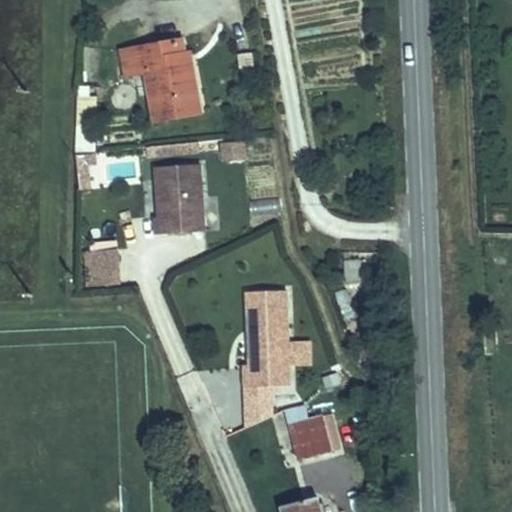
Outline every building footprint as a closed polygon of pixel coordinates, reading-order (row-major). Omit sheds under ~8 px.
[(196,34),(155,41),(168,116),(216,107),(206,57),(200,58),(196,34)] [(121,75),(132,76),(133,47),(122,46),(121,75)] [(222,160),(247,160),(247,141),(222,141),(222,160)] [(214,165),(169,163),(167,213),(165,213),(164,230),(211,232),(214,165)] [(252,216),(281,212),(279,195),(250,199),(252,216)] [(86,285),(122,285),(122,248),(85,249),(86,285)] [(298,291),(259,288),(254,360),(247,360),(246,383),(291,385),(298,291)] [(319,410),(297,411),(301,467),(346,465),(344,427),(320,428),(319,410)] [(286,507),(286,511),(325,511),(324,502),(286,507)]
